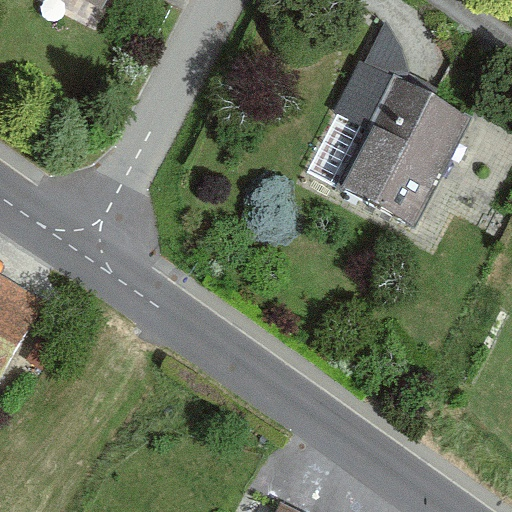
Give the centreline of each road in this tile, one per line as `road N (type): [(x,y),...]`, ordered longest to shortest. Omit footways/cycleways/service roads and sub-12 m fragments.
road 1 (tertiary): [(450,511),(90,254)]
road 2 (unclassified): [(90,254),(221,0)]
